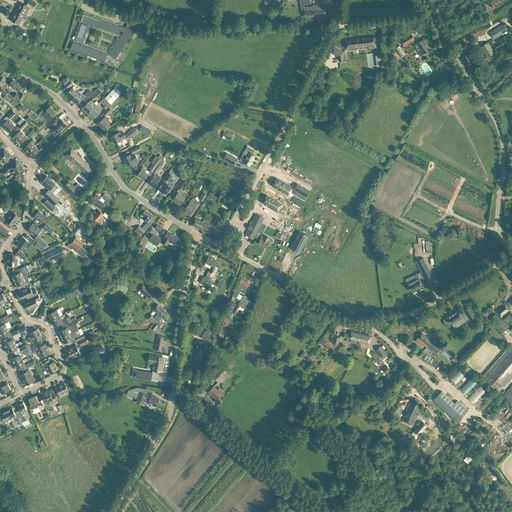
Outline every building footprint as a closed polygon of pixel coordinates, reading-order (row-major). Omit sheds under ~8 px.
[(21,2),(17,10),(24,14),(26,11),(27,12),(30,7),(33,9),(34,6),(35,6),(36,3),(31,0),(28,0),(27,2),(27,3),(26,5),(21,2)] [(304,15),(304,17),(317,16),(317,13),(315,13),(315,8),(318,8),(318,5),(313,5),(313,7),(301,7),(303,16),(304,15)] [(325,5),(318,5),(318,8),(315,8),(315,13),(317,13),(317,16),(320,16),(325,16),(325,5)] [(11,20),(18,24),(24,14),(17,10),(11,20)] [(83,13),(80,21),(88,24),(89,24),(91,16),(83,13)] [(91,16),(89,24),(97,27),(100,19),(91,16)] [(100,19),(97,27),(105,30),(108,22),(100,19)] [(108,22),(105,30),(109,32),(114,33),(117,25),(112,24),(108,22)] [(81,23),(78,32),(86,35),(89,26),(81,23)] [(122,26),(122,27),(117,25),(114,33),(119,35),(120,31),(122,32),(123,32),(130,37),(132,38),(137,30),(128,24),(125,27),(122,26)] [(494,39),(507,30),(503,24),(490,33),(494,39)] [(86,35),(78,32),(75,41),(83,43),(86,35)] [(125,44),(130,37),(123,32),(118,40),(125,44)] [(404,46),(415,39),(411,33),(400,40),(404,46)] [(347,50),(352,49),(375,46),(374,36),(345,40),(347,50)] [(421,55),(425,53),(429,50),(425,44),(426,43),(423,39),(414,45),(421,55)] [(120,52),(125,44),(118,40),(113,47),(120,52)] [(82,45),(73,42),(70,49),(79,52),(82,45)] [(489,59),(493,56),(495,55),(488,43),(481,47),(489,59)] [(90,48),(82,45),(79,52),(87,55),(90,48)] [(400,45),(396,48),(402,57),(405,54),(400,45)] [(115,59),(120,52),(113,47),(108,55),(115,59)] [(334,47),(331,52),(337,56),(338,60),(343,60),(343,56),(344,56),(343,52),(337,48),(334,47)] [(99,51),(90,48),(87,55),(96,59),(99,51)] [(96,59),(105,62),(107,54),(99,51),(96,59)] [(9,85),(19,91),(23,86),(13,79),(9,85)] [(94,92),(91,95),(94,98),(102,92),(100,90),(104,86),(102,84),(96,90),(94,92)] [(72,99),(80,91),(75,86),(72,88),(71,90),(67,93),(72,99)] [(103,107),(106,110),(116,99),(126,88),(125,87),(121,92),(115,87),(105,98),(105,97),(100,101),(105,106),(103,107)] [(3,89),(1,92),(5,95),(3,97),(8,102),(11,98),(14,101),(16,98),(14,97),(7,92),(3,89)] [(85,96),(82,93),(80,91),(72,99),(77,104),(81,100),(85,96)] [(17,93),(14,97),(16,98),(21,103),(23,99),(26,95),(21,92),(20,95),(17,93)] [(139,113),(142,97),(138,96),(133,122),(138,123),(140,113),(139,113)] [(103,113),(107,116),(113,110),(112,110),(118,103),(119,102),(116,99),(103,113)] [(88,103),(86,104),(82,108),(88,113),(93,108),(96,105),(91,100),(88,103)] [(33,112),(29,116),(33,119),(33,120),(34,121),(37,118),(38,119),(40,117),(42,119),(44,117),(47,121),(49,119),(53,116),(52,115),(56,112),(50,106),(46,109),(47,110),(44,113),(42,111),(38,115),(33,112)] [(96,111),(93,108),(88,113),(93,119),(97,115),(98,114),(101,111),(99,109),(96,111)] [(13,110),(7,116),(10,119),(16,113),(13,110)] [(103,118),(98,123),(104,129),(106,127),(108,129),(111,126),(109,125),(109,124),(106,121),(108,119),(105,117),(103,118)] [(67,125),(65,123),(61,119),(59,121),(56,118),(50,124),(52,127),(57,133),(67,125)] [(12,130),(11,130),(15,126),(8,119),(1,125),(8,132),(9,131),(10,132),(12,130)] [(28,123),(25,120),(25,121),(20,125),(19,126),(22,129),(28,123)] [(140,131),(149,134),(151,129),(142,125),(140,131)] [(134,128),(125,135),(126,137),(128,140),(127,140),(129,142),(131,140),(129,139),(138,132),(134,128)] [(20,144),(24,141),(27,137),(20,130),(13,137),(17,141),(16,141),(19,144),(19,143),(20,144)] [(233,136),(233,135),(228,133),(224,131),(222,135),(223,135),(222,137),(224,138),(225,137),(226,137),(231,140),(233,136)] [(115,134),(111,136),(115,143),(116,142),(119,146),(123,144),(120,140),(121,140),(125,137),(126,137),(125,135),(123,132),(118,135),(117,133),(115,134)] [(28,152),(35,146),(33,143),(35,141),(31,137),(25,143),(27,145),(24,148),(25,149),(25,150),(27,152),(28,152)] [(131,150),(133,154),(142,149),(140,145),(131,150)] [(38,155),(44,149),(40,146),(38,148),(35,146),(28,152),(29,153),(29,154),(31,156),(32,156),(32,157),(36,153),(38,155)] [(249,152),(243,162),(249,166),(255,155),(252,154),(254,151),(254,150),(248,146),(245,150),(249,152)] [(2,151),(0,153),(0,159),(4,163),(12,156),(7,151),(7,152),(4,149),(2,152),(2,151)] [(71,149),(66,155),(76,165),(78,166),(86,174),(91,168),(92,167),(87,163),(86,163),(71,149)] [(237,159),(233,156),(226,153),(223,159),(234,165),(237,159)] [(128,155),(124,158),(127,165),(130,163),(133,167),(134,167),(138,162),(137,159),(135,154),(131,156),(130,154),(128,155)] [(153,163),(149,169),(153,172),(161,160),(155,155),(151,161),(153,163)] [(161,159),(161,160),(153,172),(156,174),(162,166),(162,165),(164,161),(161,159)] [(13,161),(11,163),(3,171),(6,174),(10,171),(13,173),(14,172),(21,165),(20,165),(21,164),(18,162),(16,161),(14,163),(13,161)] [(25,175),(22,173),(25,170),(21,165),(14,172),(17,176),(15,179),(16,181),(18,180),(19,181),(25,175)] [(143,167),(140,171),(137,175),(144,179),(148,174),(145,172),(146,170),(143,167)] [(164,193),(166,195),(168,191),(170,192),(175,185),(169,181),(173,175),(172,175),(169,172),(162,183),(164,184),(160,190),(161,191),(160,192),(163,194),(164,193)] [(152,178),(149,183),(155,187),(158,183),(159,181),(162,177),(157,174),(156,175),(155,174),(153,177),(152,178)] [(43,181),(41,182),(43,183),(42,183),(49,189),(52,193),(58,187),(55,185),(55,184),(47,176),(43,181)] [(276,178),(272,186),(288,195),(292,187),(276,178)] [(80,191),(69,181),(64,186),(75,197),(80,191)] [(296,184),(293,190),(305,197),(309,191),(296,184)] [(262,187),(254,203),(259,206),(268,190),(262,187)] [(48,199),(50,202),(54,206),(60,200),(52,193),(49,189),(43,195),(48,199)] [(203,201),(207,194),(208,191),(205,189),(203,192),(199,199),(203,201)] [(179,190),(173,199),(180,204),(183,200),(185,197),(182,195),(183,192),(179,190)] [(107,210),(110,205),(107,203),(108,201),(109,202),(112,198),(105,193),(102,196),(106,200),(104,203),(98,198),(95,201),(103,208),(107,210)] [(267,195),(263,203),(268,205),(267,206),(275,210),(277,206),(280,208),(282,204),(267,195)] [(231,208),(234,203),(222,196),(219,202),(222,203),(222,204),(231,208)] [(190,201),(189,203),(186,208),(192,212),(197,206),(199,202),(196,200),(193,198),(190,201)] [(48,199),(44,203),(52,211),(56,207),(54,206),(50,202),(48,199)] [(287,201),(283,207),(296,214),(299,208),(287,201)] [(93,217),(97,221),(100,223),(102,220),(100,218),(103,214),(99,210),(93,217)] [(148,222),(150,219),(153,215),(145,210),(142,214),(141,213),(139,216),(144,219),(148,222)] [(34,217),(42,223),(47,217),(42,214),(43,213),(40,211),(39,212),(38,211),(34,217)] [(19,217),(15,214),(13,212),(6,221),(12,226),(19,217)] [(273,240),(270,238),(264,235),(262,235),(261,234),(261,232),(258,230),(264,218),(260,217),(256,214),(250,225),(248,229),(246,235),(254,239),(254,238),(259,241),(258,243),(266,247),(267,244),(270,245),(272,241),(273,240)] [(125,226),(119,222),(110,215),(107,219),(122,230),(125,226)] [(201,229),(204,222),(195,218),(191,225),(201,229)] [(0,221),(1,221),(0,220),(0,234),(4,237),(8,231),(0,225),(0,224),(0,221)] [(215,228),(204,222),(201,229),(216,237),(220,230),(215,228)] [(46,223),(42,228),(51,234),(54,230),(46,223)] [(41,230),(41,229),(37,226),(36,227),(32,224),(27,230),(36,237),(36,236),(39,239),(41,236),(38,234),(41,230)] [(139,225),(134,231),(140,237),(145,231),(142,228),(139,225)] [(175,234),(174,235),(168,231),(164,238),(163,239),(156,235),(158,231),(153,228),(150,232),(153,234),(149,240),(157,245),(160,241),(161,241),(161,242),(167,245),(169,241),(174,244),(178,238),(177,237),(177,236),(175,234)] [(285,246),(294,251),(303,233),(295,228),(285,246)] [(278,231),(275,236),(282,240),(285,234),(278,231)] [(29,241),(24,237),(23,236),(17,244),(23,249),(26,245),(28,247),(30,247),(35,240),(32,238),(29,241)] [(69,247),(71,249),(74,245),(75,246),(75,249),(77,250),(79,250),(81,248),(80,247),(83,243),(76,238),(69,247)] [(40,244),(45,248),(50,246),(47,244),(41,239),(38,242),(40,244)] [(58,248),(46,254),(47,254),(49,260),(50,261),(61,255),(58,249),(58,248)] [(112,254),(107,248),(102,253),(106,257),(108,255),(109,257),(110,256),(112,254)] [(27,256),(23,252),(19,249),(16,253),(15,255),(13,255),(13,254),(8,253),(8,258),(7,258),(7,259),(7,265),(8,265),(8,266),(9,267),(12,267),(12,266),(17,267),(17,257),(18,257),(19,255),(24,259),(27,256)] [(207,274),(213,277),(218,268),(215,266),(217,261),(211,258),(208,257),(205,262),(211,265),(207,274)] [(408,287),(408,288),(408,289),(409,290),(410,290),(411,291),(422,286),(420,282),(425,280),(426,281),(433,277),(423,258),(416,261),(421,271),(424,276),(419,279),(418,279),(417,277),(407,282),(408,284),(407,284),(408,286),(408,287)] [(17,274),(12,276),(13,278),(13,280),(14,280),(15,281),(26,275),(30,274),(26,265),(22,267),(16,270),(17,274)] [(15,282),(14,282),(15,284),(16,284),(17,286),(22,284),(23,287),(30,284),(26,275),(15,281),(15,282)] [(203,276),(200,282),(209,287),(212,281),(203,276)] [(246,290),(247,288),(249,283),(241,279),(236,290),(239,292),(241,288),(246,290)] [(139,290),(146,295),(151,299),(155,294),(143,285),(139,290)] [(28,299),(29,298),(38,294),(35,289),(32,291),(30,286),(19,291),(20,292),(20,293),(20,295),(21,295),(23,298),(26,296),(28,299)] [(0,298),(3,303),(4,302),(6,305),(11,301),(8,296),(5,298),(3,293),(0,294),(0,293),(0,298)] [(38,294),(29,298),(28,299),(29,302),(25,304),(28,310),(39,305),(37,301),(40,299),(38,294)] [(238,305),(244,308),(250,298),(244,295),(238,305)] [(153,323),(164,309),(157,304),(153,310),(156,313),(153,316),(150,313),(147,318),(153,323)] [(501,317),(509,310),(505,305),(496,312),(501,317)] [(60,308),(56,310),(54,311),(53,309),(48,308),(48,307),(43,306),(41,314),(46,315),(46,313),(48,314),(51,320),(63,314),(60,308)] [(470,320),(476,316),(469,307),(464,310),(464,311),(460,314),(458,311),(447,317),(448,319),(448,320),(448,321),(448,322),(449,323),(451,323),(452,324),(454,326),(463,320),(462,318),(462,317),(466,315),(470,320)] [(163,318),(166,320),(171,315),(164,309),(153,323),(160,328),(164,324),(160,321),(163,318)] [(495,314),(489,321),(501,333),(502,333),(507,328),(508,326),(511,322),(511,312),(511,311),(504,319),(502,318),(501,319),(495,314)] [(69,316),(66,317),(64,314),(63,314),(51,320),(50,321),(51,323),(53,323),(54,326),(63,322),(62,322),(65,321),(67,324),(71,321),(77,319),(76,317),(71,320),(69,316)] [(70,326),(62,330),(57,332),(59,335),(60,335),(61,337),(74,331),(76,331),(73,325),(79,322),(78,321),(82,319),(81,317),(68,323),(70,326)] [(0,332),(8,328),(5,323),(9,322),(7,319),(5,320),(4,320),(0,322),(0,323),(1,325),(0,325),(0,332)] [(35,342),(39,340),(42,338),(37,329),(36,329),(36,328),(34,327),(31,329),(31,331),(31,332),(30,332),(32,336),(28,338),(31,343),(35,341),(35,342)] [(8,328),(0,332),(0,334),(2,338),(10,334),(8,328)] [(75,338),(77,341),(94,332),(93,330),(92,331),(86,334),(86,333),(84,334),(84,333),(75,338)] [(74,331),(61,337),(63,340),(61,341),(63,344),(67,342),(74,338),(73,336),(76,335),(74,331)] [(350,342),(356,344),(357,341),(359,333),(351,331),(350,334),(344,333),(343,337),(351,339),(350,342)] [(424,345),(427,347),(432,339),(428,336),(428,337),(422,332),(415,341),(419,344),(423,346),(424,345)] [(357,341),(369,344),(371,336),(359,333),(357,341)] [(212,341),(203,334),(201,337),(210,344),(212,341)] [(155,350),(161,351),(164,336),(157,335),(155,350)] [(88,343),(86,337),(78,340),(80,344),(76,345),(66,350),(70,359),(80,354),(77,348),(81,346),(88,343)] [(7,348),(15,344),(13,339),(4,343),(7,348)] [(436,354),(438,350),(441,346),(432,339),(427,347),(436,354)] [(205,342),(197,341),(196,352),(197,352),(196,356),(202,357),(203,353),(204,353),(205,342)] [(36,344),(32,346),(31,346),(27,348),(31,355),(31,354),(30,354),(33,353),(37,351),(40,358),(49,354),(47,348),(48,348),(46,343),(38,347),(36,344)] [(18,349),(15,344),(7,348),(9,354),(18,349)] [(380,346),(375,350),(382,358),(387,354),(380,346)] [(507,349),(487,371),(500,384),(511,370),(511,352),(511,353),(507,349)] [(139,353),(138,366),(147,366),(148,354),(139,353)] [(14,364),(23,360),(20,355),(12,359),(14,364)] [(149,359),(149,362),(154,363),(152,369),(162,371),(164,357),(155,356),(150,355),(149,358),(149,359)] [(25,365),(23,360),(14,364),(17,369),(25,365)] [(49,360),(46,361),(41,364),(44,369),(46,368),(49,374),(58,369),(54,361),(51,363),(49,360)] [(387,366),(383,369),(386,373),(387,372),(389,374),(392,372),(387,366)] [(20,375),(23,381),(24,381),(26,385),(33,381),(31,377),(30,374),(31,374),(28,367),(23,370),(24,373),(20,375)] [(218,382),(224,375),(228,378),(230,375),(226,372),(221,367),(212,377),(218,382)] [(462,367),(451,378),(457,384),(468,372),(462,367)] [(136,377),(151,380),(152,373),(152,372),(152,373),(138,370),(137,370),(136,377)] [(472,376),(461,387),(467,394),(479,383),(472,376)] [(68,391),(66,386),(64,382),(62,383),(62,384),(61,385),(60,384),(60,385),(55,387),(58,392),(59,395),(68,391)] [(2,386),(1,383),(0,383),(0,390),(2,393),(10,389),(8,383),(2,386)] [(481,384),(469,396),(476,403),(488,391),(481,384)] [(511,403),(511,384),(503,395),(511,403)] [(216,399),(219,395),(223,391),(219,388),(218,390),(214,386),(209,392),(216,399)] [(128,390),(127,393),(138,397),(136,402),(142,404),(143,404),(144,400),(148,401),(148,403),(152,404),(156,406),(159,399),(155,397),(151,395),(150,396),(147,395),(146,394),(142,392),(143,388),(141,388),(138,387),(128,390)] [(309,394),(300,389),(295,397),(304,402),(309,394)] [(50,404),(58,400),(54,393),(51,395),(48,390),(41,393),(46,401),(48,400),(50,404)] [(442,391),(433,400),(457,423),(468,411),(457,400),(454,403),(452,401),(442,391)] [(29,399),(31,403),(31,404),(30,405),(32,409),(39,407),(40,409),(45,406),(42,399),(39,401),(36,395),(32,397),(30,398),(29,399)] [(403,420),(408,422),(413,424),(418,414),(419,413),(416,412),(420,402),(413,398),(403,420)] [(20,410),(17,411),(21,419),(22,422),(27,420),(28,420),(24,412),(27,410),(25,406),(23,402),(17,405),(20,410)] [(12,408),(6,411),(11,419),(14,418),(16,421),(21,419),(17,411),(14,412),(12,408)] [(2,416),(0,416),(0,418),(0,419),(2,423),(3,425),(4,428),(6,427),(5,424),(6,424),(5,422),(11,419),(6,411),(1,413),(2,416)] [(419,436),(428,425),(422,420),(413,430),(419,436)]
